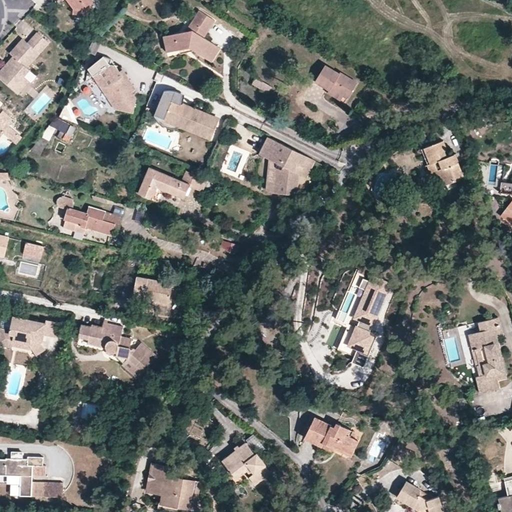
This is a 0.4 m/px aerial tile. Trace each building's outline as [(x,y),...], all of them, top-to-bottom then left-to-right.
[(67,0),(73,7),(79,7),(81,9),(85,14),(94,6),(92,4),(92,0),(67,0)] [(198,10),(191,22),(195,25),(192,30),(185,32),(164,36),(167,52),(179,50),(179,46),(190,44),(196,48),(195,51),(211,62),(220,48),(204,37),(214,20),(198,10)] [(195,25),(191,22),(185,32),(192,30),(195,25)] [(50,40),(38,31),(28,42),(24,37),(11,53),(14,55),(0,70),(0,75),(16,89),(27,76),(26,75),(31,69),(27,66),(50,40)] [(180,54),(195,51),(196,48),(190,44),(179,46),(179,50),(180,54)] [(132,112),(135,97),(132,92),(135,89),(125,74),(122,75),(118,71),(115,66),(114,65),(109,65),(106,66),(100,59),(88,67),(87,71),(88,73),(90,76),(92,75),(99,86),(106,86),(116,101),(114,109),(132,112)] [(315,82),(329,90),(331,88),(343,96),(347,98),(356,82),(340,73),(339,73),(325,65),(315,82)] [(257,85),(261,79),(256,76),(252,82),(257,85)] [(266,82),(261,79),(257,85),(263,88),(266,82)] [(271,85),(266,82),(263,88),(268,91),(271,85)] [(99,86),(114,109),(116,101),(106,86),(99,86)] [(331,88),(329,90),(328,94),(340,100),(343,96),(331,88)] [(163,90),(156,107),(153,115),(183,127),(211,139),(213,136),(220,121),(201,112),(194,116),(192,108),(180,104),(179,92),(163,90)] [(0,127),(6,133),(11,127),(0,116),(0,105),(1,104),(0,102),(0,127)] [(15,120),(7,113),(2,118),(10,125),(15,120)] [(178,129),(183,127),(153,115),(154,118),(157,122),(159,125),(163,127),(167,129),(172,130),(178,129)] [(71,126),(56,118),(50,126),(61,130),(57,137),(68,142),(72,134),(68,133),(71,126)] [(24,138),(11,127),(6,133),(18,144),(24,138)] [(421,144),(427,160),(429,159),(432,167),(437,165),(440,173),(443,181),(452,177),(451,175),(460,171),(455,157),(452,158),(449,151),(446,153),(443,146),(446,145),(443,136),(421,144)] [(276,164),(276,168),(273,193),(296,196),(297,180),(298,174),(295,173),(296,165),(303,165),(307,158),(268,138),(260,155),(269,160),(276,164)] [(314,162),(307,158),(303,165),(296,165),(295,173),(298,174),(306,178),(314,162)] [(269,160),(269,165),(265,192),(273,193),(276,168),(276,164),(269,160)] [(148,168),(146,173),(141,186),(138,193),(152,199),(153,198),(157,188),(163,190),(184,198),(189,187),(190,184),(182,181),(148,168)] [(141,186),(146,173),(143,171),(137,185),(141,186)] [(186,171),(182,181),(190,184),(189,187),(202,192),(208,180),(186,171)] [(7,172),(0,172),(0,179),(10,180),(7,172)] [(157,188),(153,198),(159,200),(163,190),(157,188)] [(64,205),(71,203),(69,195),(61,198),(64,205)] [(511,195),(500,212),(511,221),(511,195)] [(76,226),(87,228),(111,235),(114,227),(119,229),(122,216),(89,207),(87,213),(67,208),(63,219),(65,220),(63,228),(75,231),(76,226)] [(85,234),(87,228),(76,226),(75,231),(85,234)] [(222,240),(220,249),(235,252),(237,243),(222,240)] [(40,245),(23,242),(21,253),(38,257),(40,245)] [(343,318),(362,274),(363,271),(357,267),(337,315),(343,318)] [(343,318),(347,320),(337,344),(352,351),(349,357),(363,363),(376,332),(370,329),(372,323),(373,323),(391,282),(367,272),(366,275),(362,274),(343,318)] [(172,282),(137,276),(133,299),(167,305),(172,282)] [(331,292),(317,288),(312,309),(326,312),(331,292)] [(467,327),(471,343),(475,342),(479,359),(476,360),(478,369),(475,370),(479,387),(497,382),(495,373),(504,371),(499,350),(496,351),(493,338),(496,337),(494,328),(500,326),(496,311),(477,316),(479,325),(467,327)] [(37,332),(42,333),(56,336),(59,322),(44,319),(43,322),(11,315),(7,329),(3,327),(0,328),(0,343),(2,344),(4,343),(11,338),(25,341),(30,349),(33,354),(43,348),(40,343),(40,339),(35,338),(37,332)] [(104,321),(102,326),(102,330),(121,334),(122,325),(104,321)] [(102,330),(102,326),(91,324),(90,326),(80,324),(78,336),(87,338),(87,342),(103,346),(105,348),(107,350),(111,351),(115,354),(123,356),(126,358),(127,356),(143,371),(156,356),(141,342),(136,346),(131,345),(131,336),(121,334),(102,330)] [(11,338),(4,343),(30,349),(25,341),(11,338)] [(123,356),(115,354),(118,361),(137,377),(143,371),(127,356),(126,358),(123,356)] [(323,439),(333,444),(344,449),(348,442),(351,443),(355,435),(346,430),(348,425),(337,419),(335,423),(315,413),(304,434),(321,443),(323,439)] [(348,442),(344,449),(351,453),(359,437),(355,435),(351,443),(348,442)] [(331,448),(333,444),(323,439),(321,443),(331,448)] [(222,462),(233,476),(244,467),(247,471),(251,476),(249,477),(255,485),(270,472),(265,466),(265,465),(256,453),(254,454),(245,442),(239,447),(236,450),(222,462)] [(23,458),(11,459),(5,458),(5,459),(0,458),(0,474),(20,476),(20,496),(45,496),(45,482),(33,482),(32,476),(45,476),(45,465),(43,465),(43,457),(27,457),(27,459),(23,458)] [(190,494),(193,478),(172,473),(173,465),(152,461),(147,488),(160,491),(157,504),(178,508),(179,503),(192,505),(194,495),(190,494)] [(244,467),(233,476),(236,479),(247,471),(244,467)] [(511,511),(511,479),(505,481),(508,497),(499,499),(501,511),(511,511)] [(420,495),(420,490),(406,481),(397,497),(418,509),(418,511),(443,511),(439,496),(433,498),(428,500),(420,495)] [(64,483),(45,482),(45,496),(63,496),(64,483)] [(433,498),(420,490),(420,495),(428,500),(433,498)]
